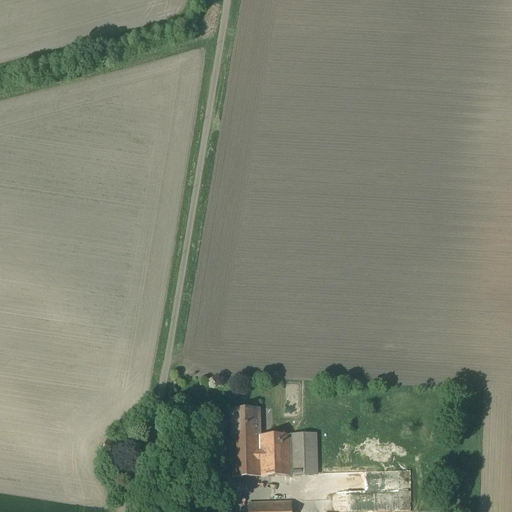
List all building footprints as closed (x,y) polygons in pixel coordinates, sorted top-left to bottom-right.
[(259,410),(231,411),(234,478),(261,477),(260,436),(259,410)] [(316,434),(291,435),(292,476),(317,475),(316,434)] [(291,435),(260,436),(261,477),(292,476),(291,435)] [(129,446),(108,439),(102,454),(123,462),(129,446)] [(292,511),(292,502),(249,503),(249,511),(292,511)]
